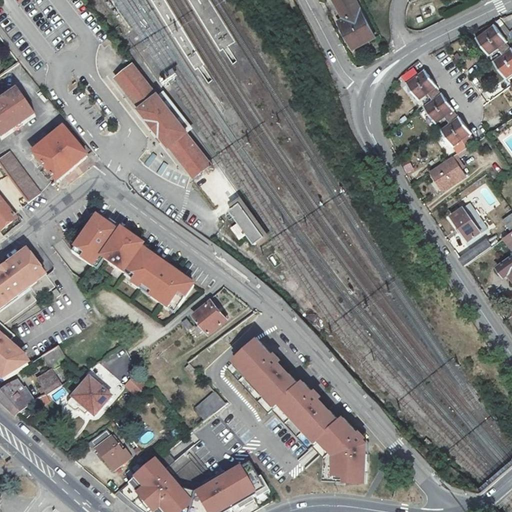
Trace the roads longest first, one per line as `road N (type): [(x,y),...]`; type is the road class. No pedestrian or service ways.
road 1 (tertiary): [(110,189),(243,288),(316,355),(445,511)]
road 2 (tertiary): [(511,356),(397,183)]
road 3 (secondary): [(104,511),(0,419)]
road 4 (tertiary): [(110,189),(90,189),(0,254)]
road 5 (unknown): [(226,275),(139,366)]
